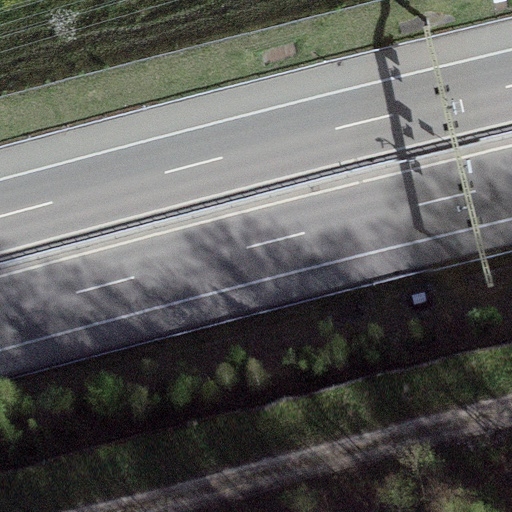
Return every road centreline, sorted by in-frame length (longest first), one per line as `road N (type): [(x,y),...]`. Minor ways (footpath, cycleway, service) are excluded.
road 1 (motorway): [(511,86),(0,220)]
road 2 (motorway): [(0,314),(511,183)]
road 3 (track): [(122,511),(511,410)]
